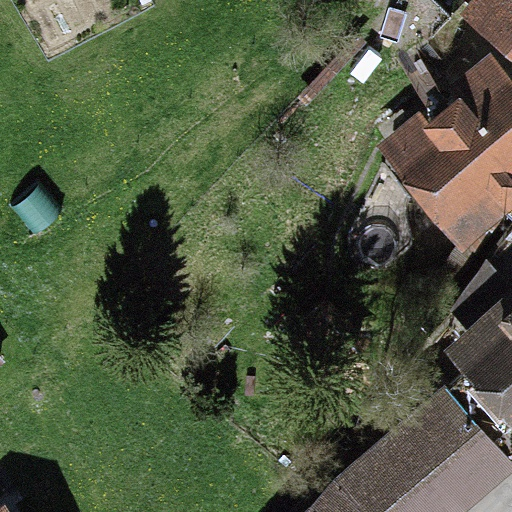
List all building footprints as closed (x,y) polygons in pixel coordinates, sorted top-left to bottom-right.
[(511,0),(492,0),(481,14),(511,39),(511,0)] [(511,181),(511,97),(490,70),(401,143),(464,221),(511,181)] [(479,357),(339,477),(327,491),(347,511),(452,511),(511,461),(511,289),(487,260),(453,306),(469,325),(487,309),(496,320),(467,344),(479,357)] [(296,330),(336,370),(359,346),(318,307),(296,330)] [(347,511),(327,491),(315,506),(308,511),(347,511)]
